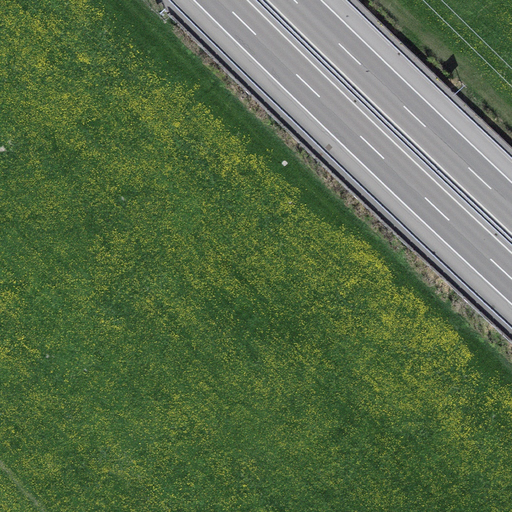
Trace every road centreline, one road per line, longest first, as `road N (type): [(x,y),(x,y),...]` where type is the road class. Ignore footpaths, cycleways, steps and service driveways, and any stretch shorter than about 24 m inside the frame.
road 1 (motorway): [(219,0),(511,280)]
road 2 (motorway): [(511,206),(295,0)]
